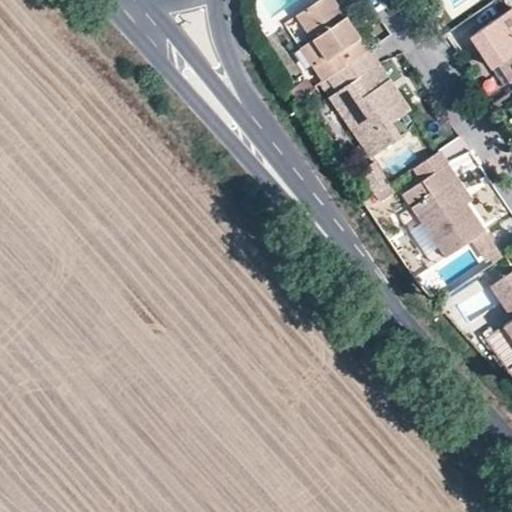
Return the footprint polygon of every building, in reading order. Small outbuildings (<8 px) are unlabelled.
[(335,75),(366,53),(328,0),(318,0),(292,19),(309,43),(324,64),(326,62),(335,75)] [(495,66),(508,84),(511,81),(511,13),(510,11),(474,35),(495,66)] [(327,80),(335,75),(326,62),(324,64),(309,43),(298,51),(321,85),(327,80)] [(329,100),(371,161),(401,141),(391,127),(401,120),(382,91),(391,85),(368,52),(366,53),(335,75),(327,80),(337,94),(329,100)] [(508,84),(495,66),(489,70),(502,88),(508,84)] [(410,114),(391,85),(382,91),(401,120),(410,114)] [(403,198),(445,259),(473,240),(473,241),(479,237),(487,250),(482,253),(487,261),(498,253),(484,232),(453,186),(459,182),(448,167),(449,166),(439,152),(411,171),(421,186),(403,198)] [(389,186),(373,163),(359,172),(374,195),(389,186)] [(399,201),(389,186),(374,195),(384,210),(399,201)] [(487,250),(479,237),(473,241),(482,253),(487,250)] [(502,258),(498,253),(492,258),(495,262),(502,258)] [(511,272),(500,281),(511,299),(511,321),(505,325),(511,335),(511,272)] [(511,299),(500,281),(494,284),(511,310),(511,299)]
